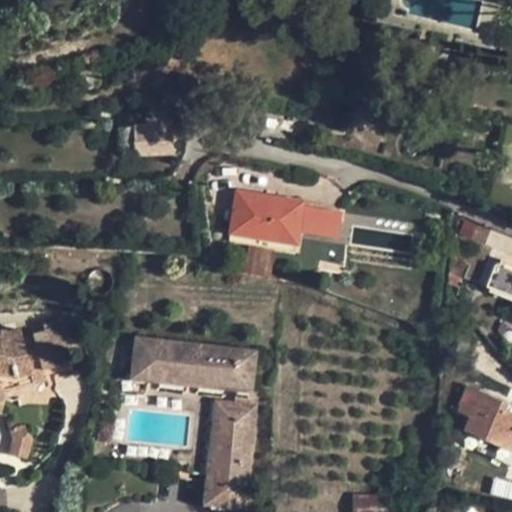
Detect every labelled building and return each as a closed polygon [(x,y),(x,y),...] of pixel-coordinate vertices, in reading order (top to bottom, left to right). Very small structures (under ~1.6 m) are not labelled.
[(229,93),(216,117),(243,131),(253,102),(229,93)] [(101,114),(101,124),(112,124),(111,113),(101,114)] [(134,125),(135,154),(144,154),(174,152),(172,119),(145,121),(145,124),(134,125)] [(296,242),(298,230),(302,206),(303,202),(238,192),(231,232),(296,242)] [(325,210),(302,206),(298,230),(321,234),(325,210)] [(325,210),(321,234),(336,236),(340,213),(325,210)] [(296,242),(231,232),(229,241),(294,251),(296,242)] [(451,256),(448,281),(469,283),(471,259),(451,256)] [(511,268),(496,262),(486,286),(511,296),(511,268)] [(448,281),(447,291),(467,293),(469,283),(448,281)] [(0,330),(0,387),(6,389),(46,377),(44,369),(71,362),(60,320),(45,323),(47,329),(33,333),(34,338),(21,341),(18,330),(8,332),(0,330)] [(132,377),(236,388),(250,390),(255,351),(137,338),(132,377)] [(511,445),(511,412),(505,409),(507,404),(467,386),(459,404),(461,405),(459,410),(470,416),(464,429),(510,450),(511,445)] [(234,403),(256,406),(258,391),(250,390),(236,388),(234,403)] [(245,508),(248,489),(256,406),(234,403),(216,401),(204,504),(245,508)] [(6,413),(11,429),(24,426),(20,410),(6,413)] [(29,430),(25,431),(24,426),(11,429),(13,438),(10,453),(27,457),(32,439),(29,430)] [(451,464),(447,474),(459,479),(463,469),(451,464)] [(248,489),(245,508),(257,510),(258,490),(248,489)] [(353,511),(388,511),(389,496),(354,496),(353,511)]
